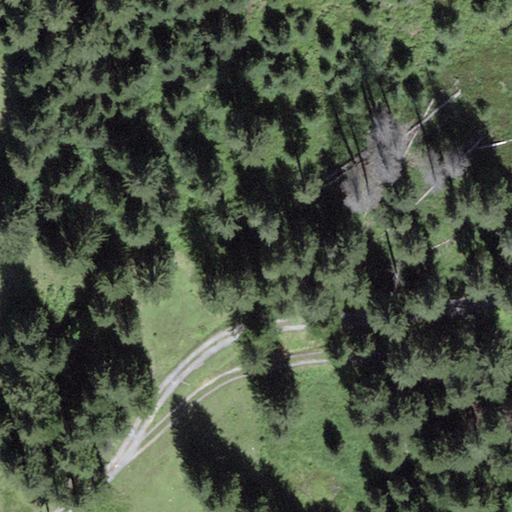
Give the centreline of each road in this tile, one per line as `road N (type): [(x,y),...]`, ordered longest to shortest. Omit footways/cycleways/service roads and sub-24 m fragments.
road 1 (track): [(64,511),(113,469),(177,377),(214,343),(281,325),(464,310),(511,298)]
road 2 (track): [(113,469),(217,384),(268,366),(388,358),(511,387)]
